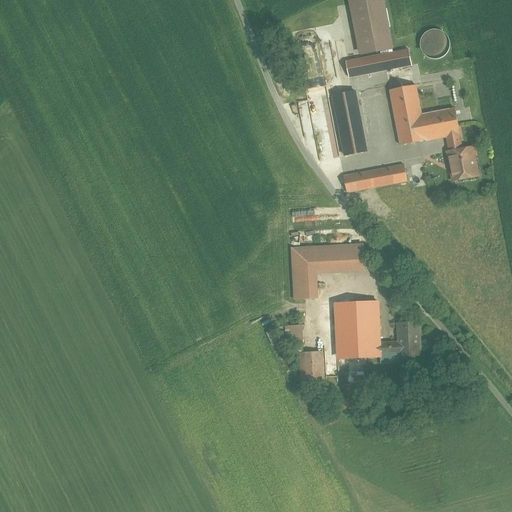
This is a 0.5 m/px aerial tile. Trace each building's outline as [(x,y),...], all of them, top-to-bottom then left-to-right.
[(346,0),(357,57),(393,49),(382,0),(346,0)] [(422,55),(426,59),(430,60),(435,61),(440,59),(445,56),(448,52),(449,47),(449,42),(447,39),(444,34),(440,32),(435,31),(429,31),(425,34),(423,36),(420,40),(419,45),(420,51),(422,55)] [(409,50),(345,62),(349,79),(413,67),(409,50)] [(445,139),(459,137),(455,109),(422,114),(417,86),(388,91),(398,147),(445,139)] [(355,91),(331,96),(344,158),(368,153),(355,91)] [(445,139),(447,152),(462,149),(459,137),(445,139)] [(445,152),(450,184),(479,179),(475,148),(462,149),(447,152),(445,152)] [(403,166),(343,176),(346,194),(406,184),(403,166)] [(290,247),(291,301),(316,301),(316,273),(364,272),(363,246),(290,247)] [(379,343),(379,304),(321,305),(321,331),(336,330),(337,360),(380,359),(380,354),(379,343)] [(420,323),(395,325),(396,343),(397,354),(397,360),(422,359),(420,323)] [(303,343),(303,325),(286,325),(286,333),(291,333),(291,343),(303,343)] [(397,354),(396,343),(379,343),(380,354),(397,354)] [(324,390),(323,353),(300,353),(302,391),(324,390)] [(352,386),(338,387),(339,412),(353,412),(352,386)]
